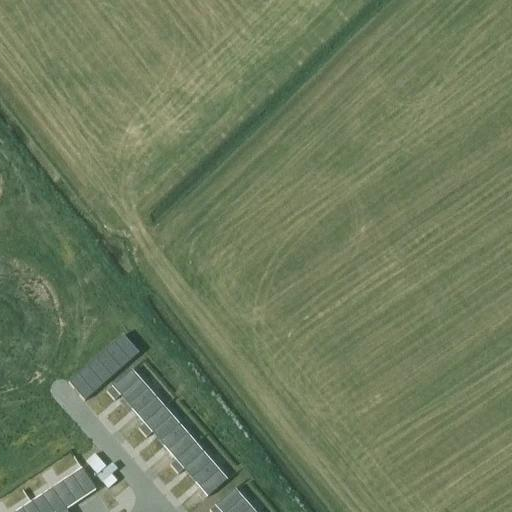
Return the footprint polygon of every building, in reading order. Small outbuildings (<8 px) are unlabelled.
[(123,337),(68,384),(84,403),(139,355),(123,337)] [(131,372),(112,389),(120,398),(144,426),(163,409),(131,372)] [(112,389),(106,394),(114,402),(120,398),(112,389)] [(163,409),(144,426),(151,435),(176,462),(194,446),(163,409)] [(144,426),(138,431),(146,439),(151,435),(144,426)] [(194,446),(176,462),(183,471),(207,499),(226,482),(194,446)] [(176,462),(170,467),(178,476),(183,471),(176,462)] [(81,471),(31,504),(35,511),(65,511),(95,491),(81,471)] [(251,511),(233,491),(215,507),(218,511),(251,511)]
